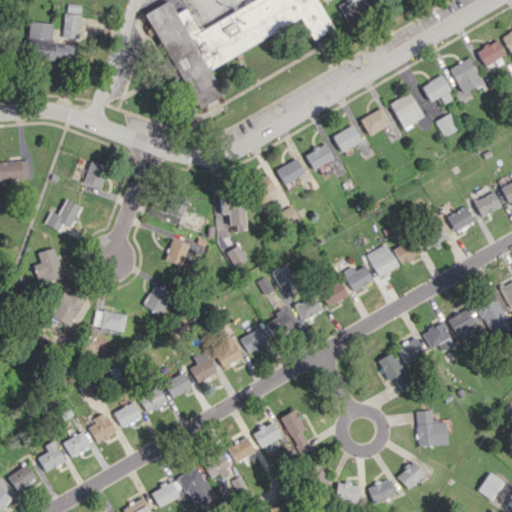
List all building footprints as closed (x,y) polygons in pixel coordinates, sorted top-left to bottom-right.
[(255,0),(196,30),(185,8),(175,13),(168,0),(145,12),(194,108),(221,94),(207,67),(301,19),(311,39),(329,29),(314,0),(255,0)] [(344,0),(336,4),(344,20),(369,7),(365,0),(344,0)] [(79,13),(62,13),(61,36),(78,37),(79,13)] [(51,38),(51,22),(28,21),(27,36),(51,38)] [(511,28),(500,36),(511,57),(511,28)] [(503,54),(494,39),(475,50),(483,65),(503,54)] [(76,42),(29,41),(28,57),(76,58),(76,42)] [(481,81),(467,56),(447,67),(460,92),(481,81)] [(419,85),(428,101),(437,95),(441,103),(451,97),(438,74),(419,85)] [(387,103),(401,127),(421,115),(407,91),(387,103)] [(358,118),(367,134),(388,122),(379,107),(358,118)] [(433,120),(442,136),(457,128),(448,112),(433,120)] [(359,140),(350,124),(330,135),(339,151),(359,140)] [(310,167),(331,159),(325,143),(304,152),(310,167)] [(303,173),(294,158),(274,168),(283,184),(303,173)] [(26,160),(0,160),(0,179),(27,178),(26,160)] [(98,188),(106,167),(89,160),(81,181),(98,188)] [(273,188),(266,174),(248,183),(259,203),(269,198),(266,192),(273,188)] [(511,198),(511,180),(500,186),(506,201),(511,198)] [(479,216),(500,206),(492,191),(472,201),(479,216)] [(227,213),(228,228),(243,228),(242,196),(218,197),(219,213),(227,213)] [(48,210),(43,224),(67,234),(79,205),(63,198),(57,214),(48,210)] [(180,218),(184,203),(163,198),(160,213),(180,218)] [(445,216),(453,231),(473,220),(465,206),(445,216)] [(444,238),(439,227),(421,236),(426,247),(444,238)] [(179,265),(187,243),(170,237),(162,259),(179,265)] [(391,249),(400,263),(418,253),(410,238),(391,249)] [(365,253),(377,276),(396,265),(385,243),(365,253)] [(225,250),(231,266),(245,261),(238,245),(225,250)] [(36,252),(39,262),(31,264),(38,284),(63,275),(53,246),(36,252)] [(269,272),(284,297),(299,289),(284,263),(269,272)] [(341,270),(351,290),(371,280),(363,265),(354,270),(351,266),(341,270)] [(263,294),(271,290),(265,276),(257,280),(263,294)] [(326,305),(345,294),(336,279),(317,290),(326,305)] [(511,314),(511,313),(511,279),(499,286),(511,314)] [(141,305),(158,313),(169,292),(152,284),(141,305)] [(81,297),(60,289),(50,317),(71,325),(81,297)] [(300,320),(320,310),(312,294),(293,305),(300,320)] [(474,304),(492,333),(509,322),(491,294),(474,304)] [(95,308),(91,325),(122,331),(125,314),(95,308)] [(446,317),(456,340),(477,331),(467,308),(446,317)] [(293,327),(282,310),(264,321),(274,338),(293,327)] [(437,344),(440,350),(451,345),(440,322),(420,331),(428,348),(437,344)] [(246,352),(266,343),(258,327),(239,337),(246,352)] [(241,355),(229,336),(210,347),(222,367),(241,355)] [(423,351),(413,337),(395,348),(404,363),(423,351)] [(196,363),(188,367),(196,382),(215,371),(203,350),(192,356),(196,363)] [(375,360),(385,380),(391,376),(396,387),(407,381),(392,351),(375,360)] [(162,382),(171,398),(191,387),(182,371),(162,382)] [(137,397),(145,412),(165,401),(157,386),(137,397)] [(112,412),(120,426),(139,415),(131,401),(112,412)] [(304,428),(292,408),(278,417),(299,453),(309,447),(299,431),(304,428)] [(414,410),(415,445),(445,444),(444,420),(431,420),(430,409),(414,410)] [(95,441),(113,431),(103,413),(85,424),(95,441)] [(251,432),(258,446),(278,437),(271,422),(251,432)] [(61,440),(68,456),(88,446),(81,431),(61,440)] [(225,447),(234,461),(252,451),(244,436),(225,447)] [(46,451),(36,456),(42,470),(63,461),(53,440),(43,444),(46,451)] [(211,479),(228,470),(217,451),(200,460),(211,479)] [(423,473),(412,460),(395,475),(406,488),(423,473)] [(33,477),(24,463),(6,476),(15,489),(33,477)] [(306,468),(315,488),(327,483),(318,463),(306,468)] [(176,474),(192,509),(212,499),(197,465),(176,474)] [(489,498),(500,479),(487,471),(475,490),(489,498)] [(392,497),(388,479),(367,484),(371,502),(392,497)] [(156,506),(177,496),(169,480),(149,490),(156,506)] [(332,498),(355,502),(358,485),(336,481),(332,498)] [(147,511),(140,498),(121,507),(123,511),(147,511)] [(269,507),(270,511),(285,511),(283,503),(269,507)]
